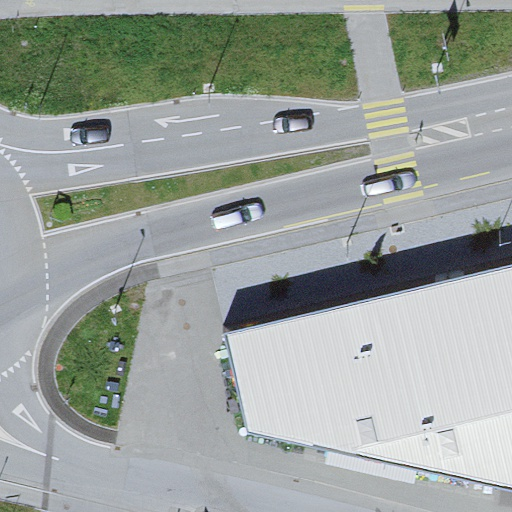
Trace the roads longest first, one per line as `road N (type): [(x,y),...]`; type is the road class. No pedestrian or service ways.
road 1 (primary): [(9,287),(107,248),(400,176),(497,118)]
road 2 (primary): [(497,118),(338,126),(0,186)]
